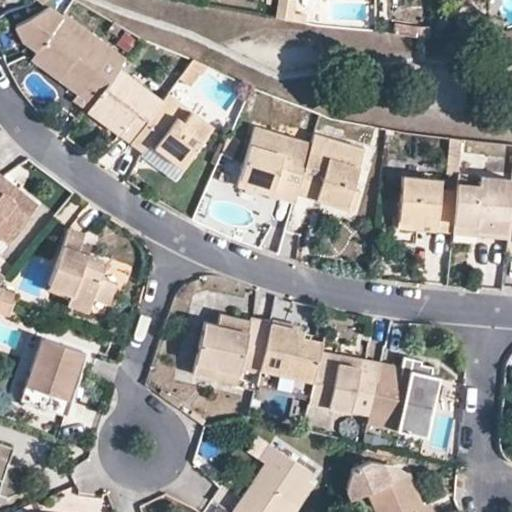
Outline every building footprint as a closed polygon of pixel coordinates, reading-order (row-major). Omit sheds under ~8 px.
[(39,41),(64,9),(54,0),(41,0),(16,12),(24,29),(39,41)] [(284,19),(286,0),(277,0),(275,16),(284,19)] [(286,0),(284,19),(292,21),(295,0),(286,0)] [(116,66),(123,57),(64,9),(39,41),(33,48),(78,84),(74,89),(88,100),(116,66)] [(398,20),(395,31),(427,40),(430,30),(398,20)] [(29,53),(74,89),(78,84),(33,48),(29,53)] [(202,64),(191,57),(178,75),(190,82),(202,64)] [(161,99),(116,66),(88,100),(108,116),(104,121),(131,140),(161,99)] [(166,92),(161,99),(131,140),(143,149),(148,142),(182,167),(212,126),(166,92)] [(87,101),(83,106),(104,121),(108,116),(88,100),(87,101)] [(293,200),(296,192),(310,143),(253,127),(237,184),(293,200)] [(228,133),(221,150),(230,154),(237,137),(228,133)] [(312,134),(310,143),(296,192),(352,208),(358,189),(351,186),(362,149),(312,134)] [(148,142),(143,149),(140,152),(174,177),(182,167),(148,142)] [(0,236),(5,240),(35,202),(0,173),(0,236)] [(511,179),(460,175),(458,194),(454,235),(509,240),(511,209),(511,179)] [(454,235),(458,194),(441,192),(442,181),(404,177),(400,221),(437,224),(436,233),(454,235)] [(399,229),(436,233),(437,224),(400,221),(399,229)] [(105,258),(88,252),(78,249),(82,239),(84,232),(68,226),(48,283),(71,291),(67,302),(88,309),(93,294),(108,300),(115,280),(100,273),(105,258)] [(90,243),(82,239),(78,249),(88,252),(90,243)] [(2,285),(0,290),(0,298),(12,303),(17,291),(2,285)] [(93,294),(88,309),(103,314),(108,300),(93,294)] [(12,303),(0,298),(0,310),(8,313),(12,303)] [(266,368),(275,326),(276,322),(257,318),(256,322),(225,315),(223,324),(208,320),(196,373),(239,382),(242,368),(265,373),(266,368)] [(325,357),(326,349),(328,344),(307,340),(309,333),(275,326),(266,368),(265,373),(262,387),(315,399),(325,357)] [(86,351),(40,335),(19,397),(65,414),(86,351)] [(326,349),(325,357),(365,366),(367,358),(326,349)] [(376,418),(388,363),(367,358),(365,366),(325,357),(315,399),(314,404),(376,418)] [(401,376),(403,366),(388,363),(376,418),(375,425),(426,436),(438,384),(421,380),(401,376)] [(401,376),(421,380),(423,371),(403,366),(401,376)] [(256,458),(267,442),(254,434),(243,450),(256,458)] [(256,458),(264,462),(274,447),(267,442),(256,458)] [(0,459),(4,461),(9,447),(0,443),(0,459)] [(274,447),(264,462),(230,511),(282,511),(303,480),(310,470),(274,447)] [(21,485),(12,464),(4,461),(0,459),(0,492),(2,493),(21,485)] [(411,477),(400,467),(372,461),(361,465),(355,491),(358,498),(372,493),(411,477)] [(425,511),(424,507),(411,477),(372,493),(380,511),(425,511)] [(303,480),(282,511),(292,511),(310,484),(303,480)]
